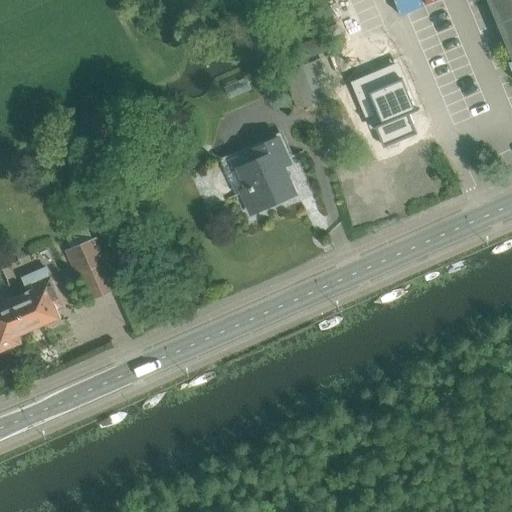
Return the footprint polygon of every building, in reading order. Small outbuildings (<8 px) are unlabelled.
[(511,0),(487,0),(498,24),(511,18),(511,0)] [(511,18),(498,24),(511,58),(511,61),(511,62),(511,61),(510,62),(511,67),(511,18)] [(311,43),(311,42),(298,46),(299,47),(304,60),(316,56),(311,43)] [(323,60),(283,74),(296,109),(335,94),(323,60)] [(380,78),(366,84),(373,101),(380,98),(392,127),(385,129),(393,151),(427,137),(419,117),(426,115),(413,82),(386,93),(380,78)] [(241,168),(230,173),(239,193),(242,191),(252,213),(275,203),(273,198),(296,188),(285,163),(292,160),(281,136),(254,149),(259,160),(241,168)] [(86,271),(97,298),(114,290),(93,239),(67,250),(78,275),(86,271)] [(59,297),(50,278),(46,268),(21,278),(27,293),(10,300),(24,331),(43,323),(44,325),(61,318),(52,300),(59,297)] [(15,335),(24,331),(10,300),(1,304),(1,302),(0,301),(0,348),(18,341),(15,335)]
